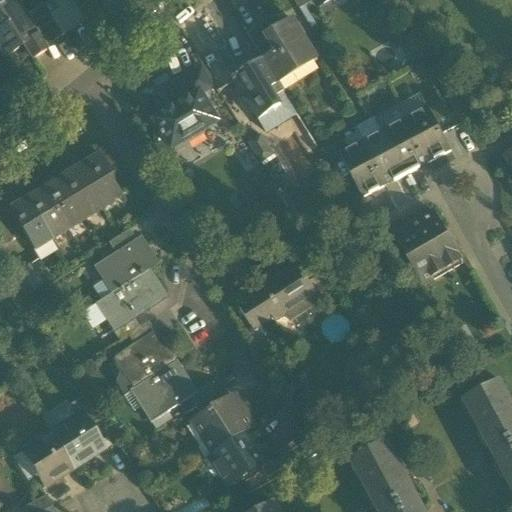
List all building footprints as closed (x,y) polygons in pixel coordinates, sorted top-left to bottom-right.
[(0,37),(11,54),(26,45),(35,39),(36,38),(28,26),(11,0),(7,0),(0,5),(0,37)] [(53,0),(59,9),(50,15),(63,36),(84,22),(70,0),(53,0)] [(293,0),(300,11),(315,2),(314,0),(293,0)] [(314,0),(315,2),(319,9),(331,2),(334,0),(333,0),(314,0)] [(333,0),(334,0),(331,2),(336,11),(355,0),(333,0)] [(406,0),(386,12),(389,18),(419,0),(406,0)] [(43,49),(63,36),(50,15),(48,13),(28,26),(36,38),(35,39),(42,49),(43,49)] [(275,54),(263,61),(279,86),(318,62),(292,21),(267,37),(265,38),(275,54)] [(247,35),(263,61),(275,54),(265,38),(267,37),(261,27),(247,35)] [(0,48),(6,57),(11,54),(0,37),(0,48)] [(42,49),(35,39),(26,45),(28,48),(25,50),(32,61),(45,52),(43,49),(42,49)] [(248,105),(249,105),(267,94),(279,86),(263,61),(262,62),(260,60),(234,76),(231,79),(234,84),(238,84),(249,103),(248,104),(248,105)] [(371,71),(352,68),(349,83),(368,86),(371,71)] [(203,71),(188,80),(198,96),(200,95),(201,97),(215,89),(203,71)] [(185,104),(198,96),(188,80),(187,77),(174,85),(185,104)] [(281,108),(258,122),(266,134),(297,115),(279,86),(267,94),(272,101),(275,99),(281,108)] [(446,96),(453,108),(461,103),(454,92),(446,96)] [(272,101),(267,94),(249,105),(259,120),(258,121),(258,122),(281,108),(275,99),(272,101)] [(398,106),(406,121),(428,109),(420,94),(398,106)] [(155,122),(173,151),(174,150),(173,149),(202,131),(203,132),(217,123),(201,97),(200,95),(198,96),(185,104),(155,122)] [(406,121),(398,106),(376,118),(384,132),(406,121)] [(428,109),(406,121),(429,165),(451,153),(428,109)] [(384,132),(376,118),(354,130),(362,144),(384,132)] [(406,121),(384,132),(407,177),(420,170),(420,169),(429,165),(406,121)] [(394,183),(407,177),(384,132),(362,144),(385,188),(394,183)] [(363,200),(385,188),(362,144),(340,156),(363,200)] [(76,170),(98,206),(121,193),(98,157),(76,170)] [(59,181),(81,217),(98,206),(76,170),(59,181)] [(42,191),(64,227),(81,217),(59,181),(42,191)] [(25,201),(47,238),(64,227),(42,191),(25,201)] [(123,198),(121,193),(98,206),(101,211),(123,198)] [(19,231),(30,248),(47,238),(25,201),(8,212),(19,231)] [(101,211),(98,206),(81,217),(84,221),(101,211)] [(0,216),(0,241),(0,243),(19,231),(8,212),(0,216)] [(394,237),(422,286),(433,279),(430,275),(444,267),(458,259),(461,263),(463,262),(435,214),(394,237)] [(84,221),(81,217),(64,227),(67,232),(84,221)] [(67,232),(64,227),(47,238),(50,242),(67,232)] [(50,242),(55,251),(72,240),(67,232),(50,242)] [(108,245),(114,255),(135,242),(128,232),(108,245)] [(50,242),(47,238),(30,248),(32,253),(50,242)] [(108,278),(116,292),(147,272),(157,266),(140,239),(135,242),(114,255),(93,269),(101,282),(108,278)] [(50,242),(32,253),(38,261),(55,251),(50,242)] [(447,271),(461,263),(458,259),(444,267),(447,271)] [(10,279),(23,300),(44,287),(30,266),(10,279)] [(433,279),(447,271),(444,267),(430,275),(433,279)] [(272,279),(256,290),(254,291),(260,299),(272,318),(275,323),(286,316),(299,307),(303,314),(321,303),(306,279),(304,280),(297,268),(285,276),(284,275),(274,282),(272,279)] [(165,299),(147,272),(116,292),(100,302),(94,306),(105,323),(112,333),(132,320),(165,299)] [(283,272),(272,279),(274,282),(284,275),(283,272)] [(108,278),(101,282),(91,289),(100,302),(116,292),(108,278)] [(253,304),(260,299),(254,291),(256,290),(253,285),(244,290),(253,304)] [(253,304),(241,311),(253,330),(272,318),(260,299),(253,304)] [(91,332),(105,323),(94,306),(80,315),(91,332)] [(299,307),(286,316),(290,323),(303,314),(299,307)] [(243,336),(253,330),(241,311),(231,318),(236,326),(243,336)] [(118,343),(127,338),(139,330),(132,320),(112,333),(118,343)] [(147,324),(139,330),(127,338),(133,348),(154,335),(147,324)] [(126,379),(134,391),(177,364),(157,332),(154,335),(133,348),(113,360),(125,379),(126,379)] [(178,363),(177,364),(134,391),(131,393),(141,409),(151,425),(169,414),(180,407),(198,396),(197,394),(178,363)] [(464,403),(511,490),(511,407),(499,384),(464,403)] [(186,416),(197,410),(217,397),(210,386),(197,394),(198,396),(180,407),(186,416)] [(134,413),(141,409),(131,393),(124,398),(134,413)] [(80,414),(89,427),(100,420),(97,415),(85,396),(68,407),(74,417),(80,414)] [(223,406),(217,397),(197,410),(203,420),(223,406)] [(210,441),(218,454),(255,430),(235,399),(223,406),(203,420),(194,426),(206,444),(210,441)] [(74,417),(68,407),(65,403),(41,418),(50,433),(65,423),(74,417)] [(70,430),(55,440),(73,469),(74,470),(91,459),(90,458),(101,451),(102,452),(104,451),(89,427),(80,414),(74,417),(65,423),(70,430)] [(174,421),(169,414),(151,425),(155,432),(174,421)] [(65,423),(50,433),(55,440),(70,430),(65,423)] [(192,427),(212,458),(215,456),(218,454),(210,441),(206,444),(194,426),(192,427)] [(229,490),(262,469),(275,461),(274,459),(255,430),(218,454),(215,456),(225,471),(219,474),(229,490)] [(62,476),(73,469),(55,440),(50,433),(20,452),(21,453),(12,459),(27,482),(36,477),(43,489),(63,477),(62,476)] [(288,466),(291,471),(319,456),(318,454),(306,435),(279,452),(281,455),(282,455),(289,466),(288,466)] [(352,464),(377,511),(423,511),(387,445),(352,464)] [(90,458),(91,459),(102,452),(101,451),(90,458)] [(281,455),(274,459),(275,461),(262,469),(268,479),(288,466),(289,466),(282,455),(281,455)] [(210,460),(219,474),(225,471),(215,456),(212,458),(210,460)] [(62,476),(63,477),(74,470),(73,469),(62,476)] [(23,509),(24,511),(44,511),(52,508),(46,496),(23,509)]
